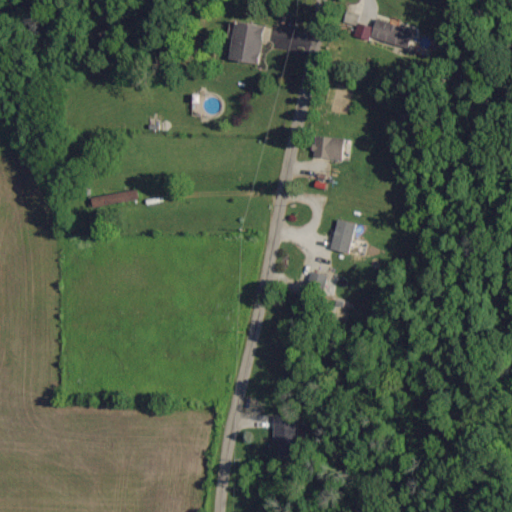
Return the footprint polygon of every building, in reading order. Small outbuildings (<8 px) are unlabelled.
[(417,30),(378,19),(375,27),(359,22),(356,35),(411,50),(417,30)] [(232,60),(263,64),(268,25),(237,21),(232,60)] [(347,160),(348,139),(321,138),(321,147),(316,147),(316,158),(347,160)] [(352,254),(358,224),(339,220),(333,250),(352,254)] [(323,300),(326,279),(311,277),(307,297),(323,300)] [(276,444),(281,444),(281,462),(300,462),(302,417),(277,416),(276,444)]
